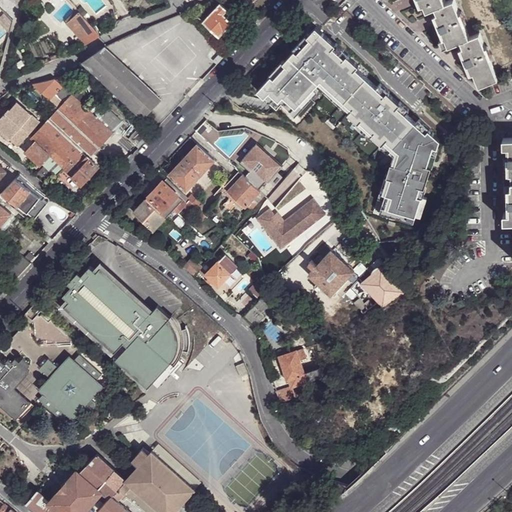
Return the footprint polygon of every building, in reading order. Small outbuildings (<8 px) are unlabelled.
[(420,0),(422,3),(424,2),(427,9),(435,5),(438,12),(436,12),(440,22),(442,28),(445,36),(440,39),(443,47),(461,40),(463,46),(461,47),(465,57),(468,63),(472,73),(474,72),(479,86),(498,78),(480,32),(470,36),(455,0),(448,0),(446,1),(445,0),(420,0)] [(209,13),(204,19),(202,21),(221,38),(235,23),(224,13),(228,9),(220,2),(218,4),(215,7),(209,13)] [(33,14),(24,8),(22,16),(30,20),(33,14)] [(198,14),(204,19),(209,13),(203,8),(198,14)] [(0,22),(10,33),(13,20),(5,12),(0,17),(0,22)] [(96,30),(80,12),(68,23),(87,43),(100,35),(96,30)] [(270,74),(257,89),(268,99),(273,94),(281,102),(291,111),(313,87),(318,82),(326,89),(328,86),(351,107),(348,111),(347,112),(358,121),(360,119),(373,131),(371,133),(382,143),(386,139),(399,150),(395,163),(391,161),(386,175),(390,176),(379,212),(413,222),(415,215),(421,196),(417,194),(420,185),(424,186),(439,138),(428,128),(425,130),(397,105),(399,102),(386,90),(384,93),(355,67),(358,64),(346,54),(343,56),(332,46),(335,43),(315,25),(307,33),(306,32),(298,41),(302,45),(296,51),(294,49),(282,61),(285,64),(273,77),(270,74)] [(302,45),(298,41),(292,47),(294,49),(296,51),(302,45)] [(106,46),(84,61),(144,118),(161,98),(106,46)] [(270,74),(273,77),(285,64),(282,61),(281,60),(269,73),(270,74)] [(63,85),(55,77),(33,83),(50,99),(55,94),(63,85)] [(351,107),(328,86),(326,89),(325,90),(348,111),(351,107)] [(313,87),(291,111),(295,115),(317,90),(313,87)] [(99,120),(72,94),(64,102),(59,108),(57,111),(54,115),(50,119),(32,138),(35,142),(26,152),(41,166),(43,164),(56,177),(64,168),(77,157),(84,164),(90,157),(113,133),(111,131),(99,120)] [(59,108),(64,102),(55,94),(50,99),(59,108)] [(281,102),(273,94),(268,99),(276,107),(281,102)] [(16,131),(24,139),(40,121),(17,101),(10,109),(9,108),(5,112),(0,107),(0,126),(11,136),(16,131)] [(99,120),(111,131),(120,121),(108,110),(99,120)] [(371,133),(373,131),(360,119),(358,121),(371,133)] [(0,131),(8,139),(11,136),(0,126),(0,131)] [(130,139),(139,147),(151,134),(142,126),(130,139)] [(19,144),(24,139),(16,131),(11,136),(19,144)] [(511,138),(503,139),(503,148),(510,148),(510,156),(510,163),(510,174),(511,174),(511,177),(511,187),(510,187),(510,198),(510,204),(510,213),(504,213),(504,222),(511,221),(511,138)] [(386,139),(382,143),(393,153),(391,161),(395,163),(399,150),(386,139)] [(214,159),(196,142),(168,173),(177,182),(185,189),(214,159)] [(256,143),(254,145),(278,166),(266,180),(268,182),(282,166),(256,143)] [(254,145),(239,162),(249,171),(244,176),(259,188),(266,180),(278,166),(254,145)] [(77,157),(64,168),(72,176),(84,164),(77,157)] [(99,166),(90,157),(84,164),(72,176),(81,184),(99,166)] [(238,171),(230,180),(233,183),(242,175),(238,171)] [(30,182),(20,174),(10,184),(9,185),(1,193),(0,194),(0,197),(3,200),(5,202),(8,198),(35,218),(48,202),(43,199),(46,196),(41,192),(42,191),(34,185),(30,182)] [(233,183),(227,190),(244,206),(245,207),(246,206),(260,191),(242,174),(242,175),(233,183)] [(188,198),(167,179),(164,181),(178,195),(183,199),(173,210),(174,212),(176,210),(178,212),(184,206),(201,221),(206,216),(204,214),(195,205),(188,198)] [(0,194),(1,193),(9,185),(10,184),(6,180),(0,186),(0,194)] [(163,180),(149,195),(164,209),(178,195),(164,181),(163,180)] [(214,195),(218,198),(226,189),(231,185),(228,182),(226,181),(214,195)] [(426,187),(424,186),(420,185),(417,194),(421,196),(415,215),(421,217),(426,197),(423,196),(426,187)] [(244,206),(227,190),(225,192),(242,209),(244,206)] [(264,195),(260,191),(246,206),(251,210),(264,195)] [(149,195),(146,198),(161,213),(164,209),(149,195)] [(164,209),(161,213),(163,214),(165,213),(168,215),(173,210),(183,199),(178,195),(164,209)] [(191,195),(188,198),(195,205),(199,202),(191,195)] [(278,211),(275,214),(284,226),(307,208),(316,221),(326,213),(314,197),(285,220),(278,211)] [(161,213),(146,198),(133,212),(153,231),(166,217),(163,214),(161,213)] [(0,225),(12,213),(0,202),(0,225)] [(270,208),(257,218),(281,248),(316,221),(307,208),(284,226),(275,214),(270,208)] [(12,213),(0,225),(0,230),(2,232),(17,216),(12,213)] [(115,222),(121,225),(126,220),(118,213),(114,218),(115,222)] [(50,243),(53,240),(46,234),(44,237),(47,238),(46,239),(50,243)] [(90,244),(85,249),(90,254),(95,248),(90,244)] [(454,247),(445,256),(451,265),(452,264),(455,260),(458,257),(461,254),(454,247)] [(317,264),(313,268),(308,274),(318,283),(323,288),(331,295),(348,278),(353,272),(355,271),(354,270),(331,249),(323,258),(317,264)] [(258,257),(251,251),(247,255),(254,261),(258,257)] [(16,279),(32,263),(26,258),(18,252),(3,269),(16,279)] [(32,263),(37,257),(31,252),(26,258),(32,263)] [(218,261),(230,274),(238,266),(225,254),(221,258),(218,261)] [(319,256),(313,261),(317,264),(322,259),(319,256)] [(451,265),(445,256),(430,272),(439,281),(440,282),(442,278),(444,274),(446,271),(450,266),(451,265)] [(184,267),(194,277),(202,267),(192,258),(184,267)] [(308,263),(313,268),(317,264),(313,261),(312,259),(308,263)] [(218,286),(230,274),(218,261),(206,274),(209,277),(213,281),(218,286)] [(354,270),(355,271),(361,277),(368,270),(361,263),(354,270)] [(380,304),(404,293),(392,279),(387,274),(385,271),(383,268),(381,267),(362,283),(380,304)] [(67,303),(62,309),(112,355),(109,358),(144,391),(168,366),(171,369),(175,366),(177,361),(179,357),(180,354),(185,354),(185,353),(186,350),(186,347),(186,342),(186,336),(184,332),(179,333),(178,330),(176,326),(173,322),(169,318),(168,319),(155,308),(148,315),(99,269),(94,274),(88,268),(79,277),(76,274),(66,285),(69,288),(61,297),(67,303)] [(353,272),(348,278),(352,281),(357,276),(353,272)] [(269,288),(263,273),(249,288),(259,298),(263,293),(265,291),(269,288)] [(323,288),(318,283),(314,287),(319,293),(323,288)] [(357,294),(350,288),(345,293),(352,299),(357,294)] [(263,293),(259,298),(254,304),(267,317),(277,306),(263,293)] [(360,297),(355,303),(365,313),(371,306),(367,302),(366,303),(360,297)] [(254,304),(242,317),(256,330),(267,317),(254,304)] [(69,338),(43,314),(36,322),(34,320),(29,325),(31,327),(34,346),(44,344),(45,348),(70,344),(69,338)] [(303,348),(296,351),(299,361),(306,359),(303,348)] [(289,379),(291,387),(322,377),(319,368),(316,369),(307,372),(303,373),(299,361),(296,351),(279,356),(280,357),(279,357),(278,358),(279,363),(281,363),(282,363),(282,365),(281,365),(283,370),(284,370),(285,372),(284,372),(283,374),(284,377),(285,378),(286,378),(287,380),(289,379)] [(49,358),(41,367),(50,376),(53,373),(55,375),(43,388),(46,391),(39,398),(61,418),(68,411),(74,416),(80,409),(81,411),(86,406),(88,408),(89,408),(92,409),(95,407),(96,404),(95,402),(112,384),(107,379),(101,386),(96,381),(102,374),(80,354),(74,361),(70,358),(58,371),(56,369),(59,367),(49,358)] [(0,403),(17,418),(28,405),(9,388),(27,368),(31,364),(23,358),(20,361),(16,358),(13,361),(9,358),(5,363),(1,360),(0,360),(0,403)] [(244,361),(236,364),(241,376),(249,373),(244,361)] [(9,388),(28,405),(32,402),(15,387),(30,371),(27,368),(9,388)] [(279,403),(279,404),(296,399),(291,387),(276,392),(279,403)] [(158,444),(153,450),(196,489),(200,483),(158,444)] [(132,459),(139,465),(150,453),(143,447),(132,459)] [(161,511),(174,511),(196,489),(153,450),(150,453),(139,465),(129,475),(126,479),(131,484),(154,505),(161,511)] [(97,454),(80,471),(103,491),(103,492),(107,488),(103,483),(115,470),(97,454)] [(97,497),(104,503),(109,497),(103,492),(103,491),(80,471),(78,468),(68,479),(58,489),(59,490),(50,499),(50,500),(63,511),(83,511),(84,511),(91,503),(97,497)] [(121,475),(115,470),(103,483),(107,488),(113,493),(114,492),(126,479),(121,475)] [(125,471),(121,475),(126,479),(129,475),(125,471)] [(126,479),(114,492),(120,497),(131,484),(126,479)] [(109,497),(112,494),(113,493),(107,488),(103,492),(109,497)] [(63,511),(50,500),(50,499),(39,489),(27,502),(38,511),(63,511)] [(131,511),(112,494),(109,497),(104,503),(99,508),(104,511),(131,511)] [(16,511),(5,502),(0,507),(0,511),(16,511)]
